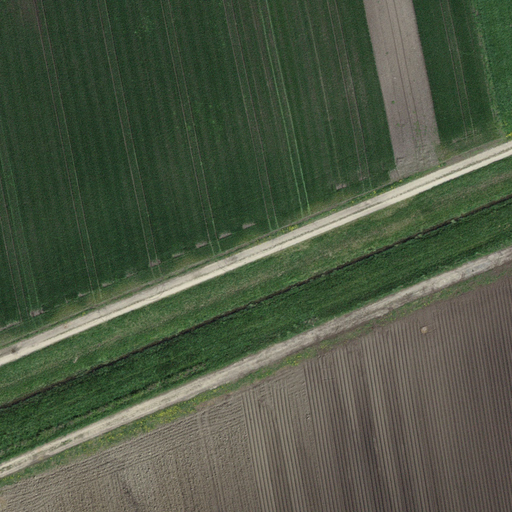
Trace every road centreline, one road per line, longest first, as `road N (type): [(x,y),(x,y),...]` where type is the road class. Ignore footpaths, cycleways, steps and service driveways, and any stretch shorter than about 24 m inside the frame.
road 1 (track): [(0,356),(511,144)]
road 2 (track): [(0,440),(511,233)]
